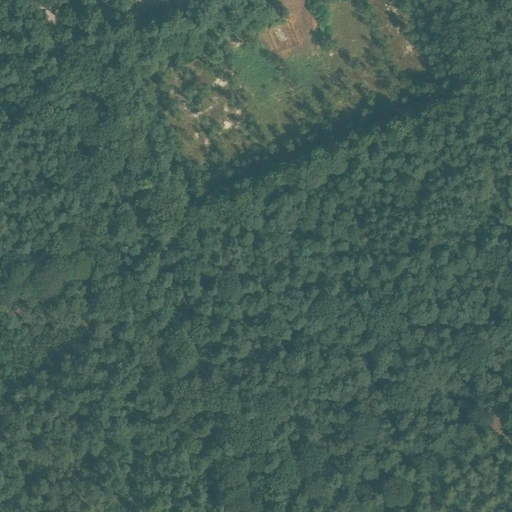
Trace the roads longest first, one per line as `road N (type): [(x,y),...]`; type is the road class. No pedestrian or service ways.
road 1 (track): [(57,35),(53,59),(257,511)]
road 2 (unknown): [(223,511),(93,237)]
road 3 (track): [(93,237),(0,36)]
road 4 (track): [(347,511),(511,383)]
road 5 (unknown): [(511,432),(420,511)]
